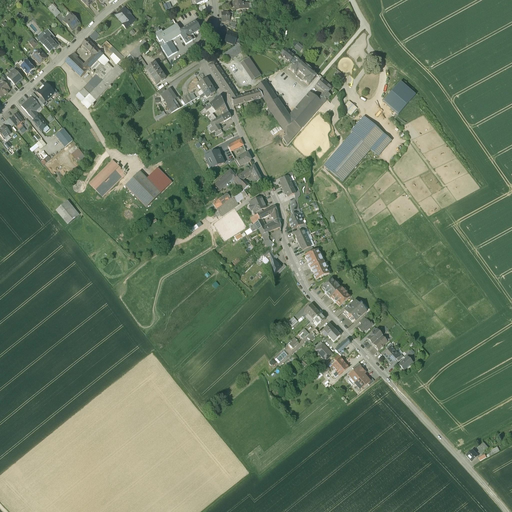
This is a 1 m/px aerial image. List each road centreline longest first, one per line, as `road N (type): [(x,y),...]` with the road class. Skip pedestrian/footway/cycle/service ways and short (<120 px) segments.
road 1 (residential): [(209,0),(213,29),(200,72),(300,276),(505,511)]
road 2 (track): [(217,511),(384,375)]
road 3 (residential): [(142,0),(0,127)]
